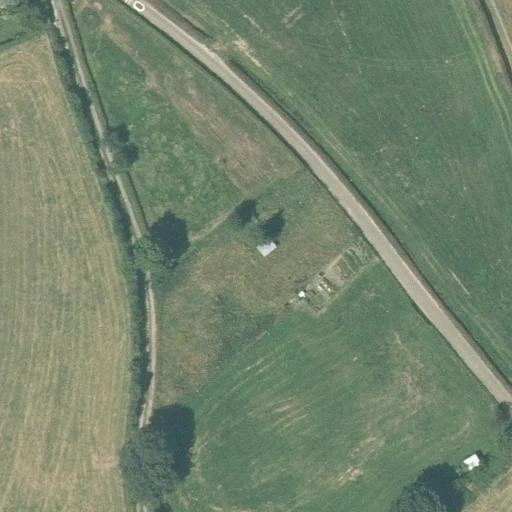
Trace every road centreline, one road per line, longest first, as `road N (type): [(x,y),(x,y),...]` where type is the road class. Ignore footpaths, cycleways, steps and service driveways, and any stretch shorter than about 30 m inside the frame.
road 1 (unclassified): [(511,409),(299,147),(130,0)]
road 2 (track): [(55,0),(144,273),(141,511)]
